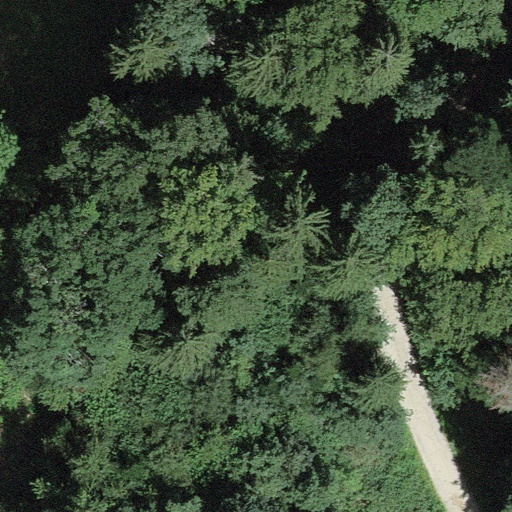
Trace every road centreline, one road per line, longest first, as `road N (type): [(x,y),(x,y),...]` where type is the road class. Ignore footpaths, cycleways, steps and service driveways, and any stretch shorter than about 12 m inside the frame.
road 1 (track): [(473,511),(441,458),(374,250),(423,117),(490,0)]
road 2 (track): [(0,232),(11,195),(54,148),(200,67),(431,0)]
